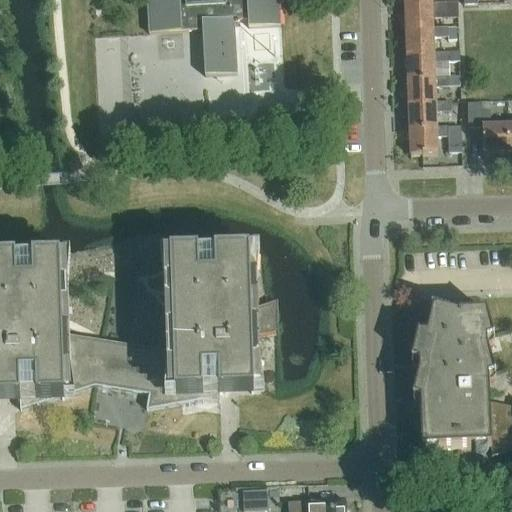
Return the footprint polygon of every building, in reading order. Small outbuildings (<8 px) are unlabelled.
[(146,0),(149,36),(157,36),(182,35),(203,33),(206,80),(206,79),(238,78),(237,55),(235,24),(248,23),(249,31),(254,31),(262,30),(267,30),(268,30),(281,29),(279,0),(146,0)] [(405,0),(405,9),(432,8),(432,6),(431,0),(405,0)] [(405,9),(406,34),(433,32),(433,31),(432,16),(448,15),(448,18),(456,17),(456,6),(448,7),(448,5),(432,6),(432,8),(405,9)] [(406,34),(407,58),(434,58),(434,56),(433,41),(448,40),(449,43),(457,43),(457,30),(448,31),(448,30),(433,31),(433,32),(406,34)] [(407,58),(408,84),(435,83),(435,81),(434,66),(458,65),(458,55),(434,56),(434,58),(407,58)] [(436,107),(436,105),(435,90),(461,89),(460,80),(435,81),(435,83),(408,84),(409,108),(436,107)] [(481,106),(468,106),(468,132),(482,131),(483,156),(509,155),(508,129),(491,129),(490,104),(481,104),(481,106)] [(409,108),(410,133),(437,132),(437,130),(436,115),(452,115),(451,105),(436,105),(436,107),(409,108)] [(290,124),(291,140),(302,140),(301,123),(290,124)] [(450,130),(437,130),(437,132),(410,133),(410,159),(438,158),(437,141),(448,140),(449,157),(462,156),(461,130),(450,130)] [(0,404),(20,404),(21,413),(52,403),(65,403),(65,404),(76,404),(74,396),(95,389),(97,389),(149,398),(147,413),(182,407),(202,403),(220,406),(220,398),(239,397),(254,396),(254,398),(265,398),(264,397),(261,371),(261,367),(260,339),(276,336),(276,335),(279,335),(278,302),(272,304),(259,308),(258,284),(260,255),(260,254),(249,254),(249,255),(171,258),(171,257),(161,257),(162,271),(163,276),(165,288),(165,292),(165,298),(165,303),(165,310),(167,355),(128,349),(104,345),(84,341),(70,339),(70,329),(70,322),(69,290),(69,285),(69,279),(70,266),(71,260),(60,260),(60,262),(35,262),(0,263),(0,404)] [(412,360),(411,365),(419,367),(419,376),(417,386),(413,402),(420,404),(420,413),(420,419),(422,453),(424,453),(439,452),(444,452),(461,451),(467,451),(490,450),(491,452),(492,457),(491,458),(492,459),(503,455),(511,452),(511,420),(502,416),(490,411),(490,405),(489,399),(489,391),(488,383),(488,381),(495,379),(488,353),(487,350),(487,344),(494,342),(485,314),(484,314),(484,315),(481,316),(465,317),(460,317),(456,317),(451,316),(442,314),(431,311),(431,313),(433,313),(427,338),(422,338),(419,338),(419,337),(418,337),(414,352),(412,360)] [(268,511),(268,494),(242,495),(243,511),(268,511)]
